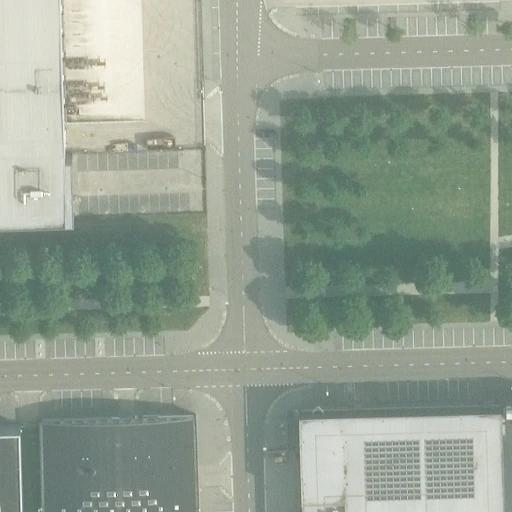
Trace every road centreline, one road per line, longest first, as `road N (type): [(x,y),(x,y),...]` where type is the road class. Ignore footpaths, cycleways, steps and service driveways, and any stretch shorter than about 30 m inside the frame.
road 1 (unclassified): [(244,375),(237,59)]
road 2 (unclassified): [(237,59),(511,52)]
road 3 (unclassified): [(244,375),(511,366)]
road 4 (unclassified): [(0,381),(244,375)]
road 5 (unclassified): [(247,511),(244,375)]
